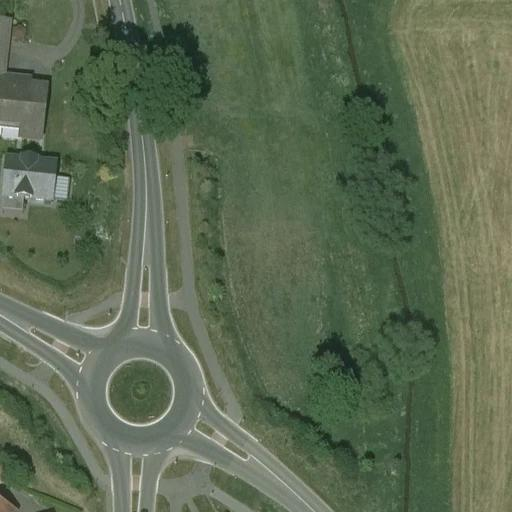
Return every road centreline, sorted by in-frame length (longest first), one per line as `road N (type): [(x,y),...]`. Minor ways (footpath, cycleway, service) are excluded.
road 1 (secondary): [(118,0),(145,183),(141,344)]
road 2 (secondary): [(185,415),(310,511)]
